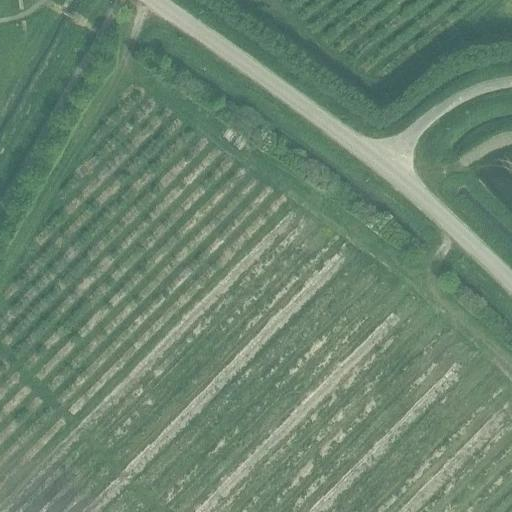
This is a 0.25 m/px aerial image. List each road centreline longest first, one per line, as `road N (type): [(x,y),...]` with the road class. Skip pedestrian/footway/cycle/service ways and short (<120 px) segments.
road 1 (track): [(131,65),(185,86),(425,275),(511,360)]
road 2 (unclassified): [(386,162),(152,0)]
road 3 (unclassified): [(511,283),(386,162)]
road 4 (track): [(0,287),(78,138)]
road 5 (unclassified): [(386,162),(431,116),(465,95),(511,83)]
